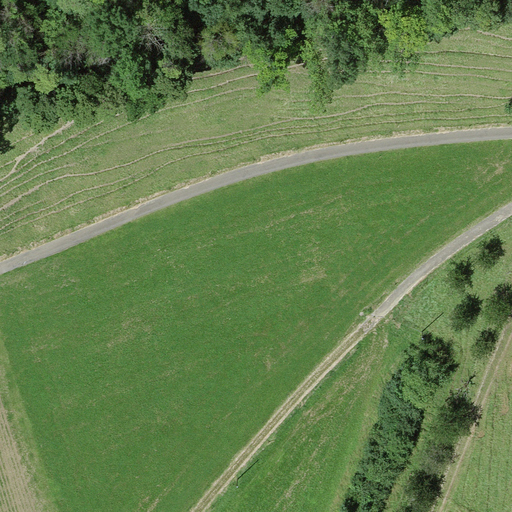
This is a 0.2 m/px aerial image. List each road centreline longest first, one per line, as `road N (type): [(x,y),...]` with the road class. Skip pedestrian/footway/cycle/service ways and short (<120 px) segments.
road 1 (unclassified): [(0,271),(275,166),(511,134)]
road 2 (track): [(204,511),(371,328)]
road 3 (track): [(440,511),(511,336)]
road 4 (track): [(511,215),(442,261),(371,328)]
